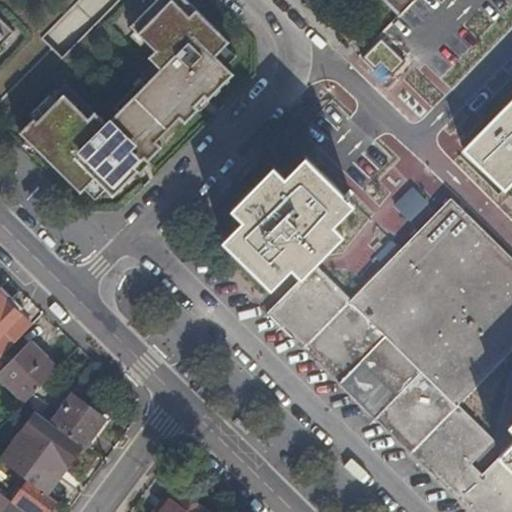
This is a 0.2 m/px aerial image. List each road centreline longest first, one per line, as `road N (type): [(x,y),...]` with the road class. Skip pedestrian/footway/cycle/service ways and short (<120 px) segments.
road 1 (residential): [(71,294),(288,71),(284,29),(256,0)]
road 2 (residential): [(359,100),(511,243)]
road 3 (secondary): [(178,401),(71,294)]
road 4 (secondary): [(280,499),(178,401)]
road 5 (residential): [(178,401),(96,511)]
road 6 (unknown): [(421,158),(511,62)]
